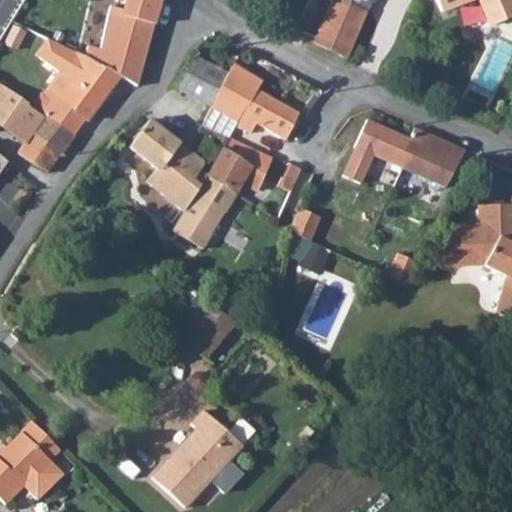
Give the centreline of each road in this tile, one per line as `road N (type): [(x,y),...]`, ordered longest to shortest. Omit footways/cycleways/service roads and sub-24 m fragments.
road 1 (residential): [(195,4),(511,152)]
road 2 (residential): [(195,4),(179,60),(53,193),(0,279)]
road 3 (unknown): [(0,336),(115,436),(145,443),(166,437)]
